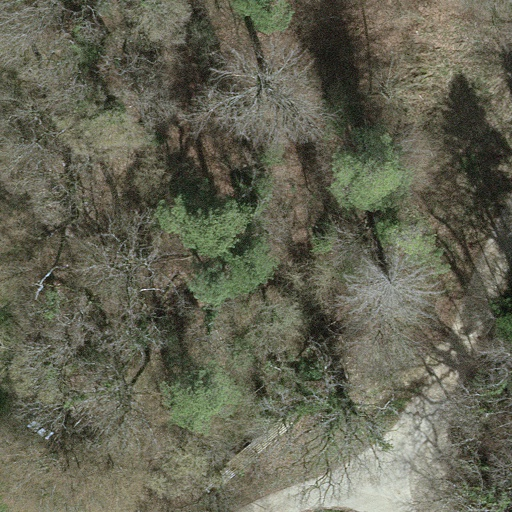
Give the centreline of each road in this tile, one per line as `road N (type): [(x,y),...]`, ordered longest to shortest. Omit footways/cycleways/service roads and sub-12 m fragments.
road 1 (track): [(375,501),(511,252)]
road 2 (track): [(385,511),(375,501),(271,511)]
